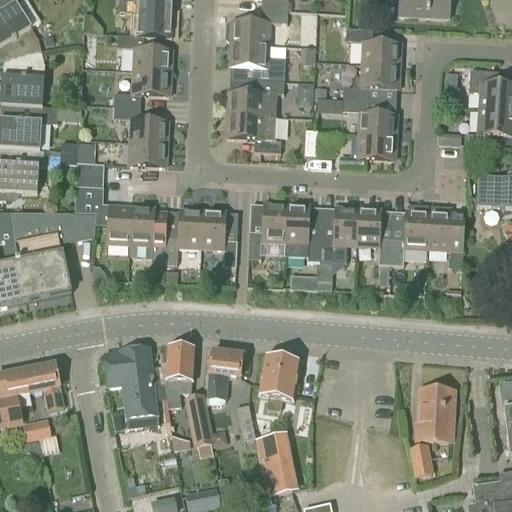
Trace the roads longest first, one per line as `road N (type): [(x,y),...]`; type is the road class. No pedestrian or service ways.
road 1 (unclassified): [(71,335),(184,323),(511,348)]
road 2 (residential): [(192,174),(419,186),(433,54),(511,55)]
road 3 (residential): [(106,511),(71,335)]
road 4 (residential): [(202,0),(192,174)]
